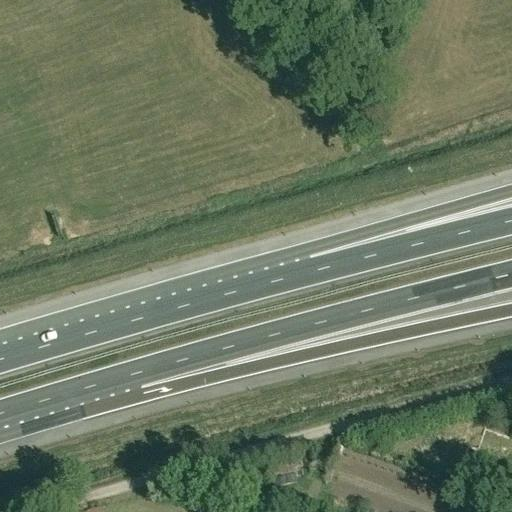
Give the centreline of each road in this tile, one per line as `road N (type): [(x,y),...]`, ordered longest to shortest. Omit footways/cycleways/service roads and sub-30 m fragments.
road 1 (residential): [(511,384),(65,505)]
road 2 (motorway): [(137,373),(511,275)]
road 3 (motorway): [(137,373),(511,308)]
road 4 (motorway): [(311,270),(0,357)]
road 5 (motorway): [(511,202),(311,270)]
road 6 (motorway): [(511,220),(311,270)]
road 7 (motorway): [(0,414),(137,373)]
